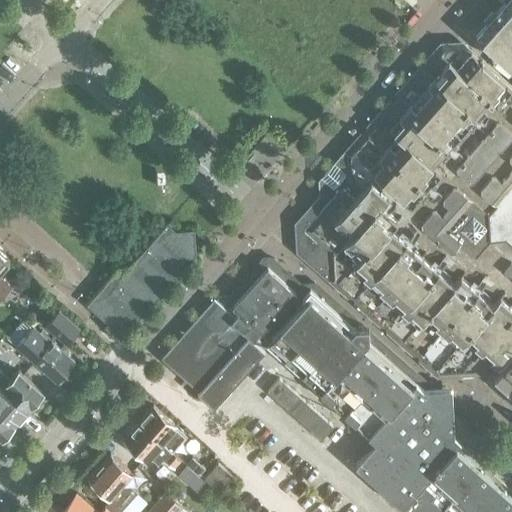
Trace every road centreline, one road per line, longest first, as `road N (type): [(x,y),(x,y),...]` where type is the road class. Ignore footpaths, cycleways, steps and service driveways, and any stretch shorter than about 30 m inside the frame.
road 1 (residential): [(257,206),(66,38)]
road 2 (residential): [(0,503),(128,354)]
road 3 (residential): [(0,200),(90,283)]
